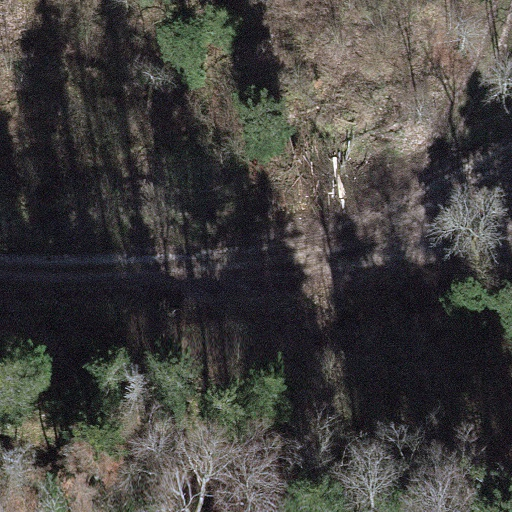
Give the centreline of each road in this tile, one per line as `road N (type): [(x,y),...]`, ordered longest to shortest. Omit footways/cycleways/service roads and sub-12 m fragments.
road 1 (track): [(511,142),(404,202),(244,269),(179,273),(0,260)]
road 2 (track): [(244,269),(511,267)]
